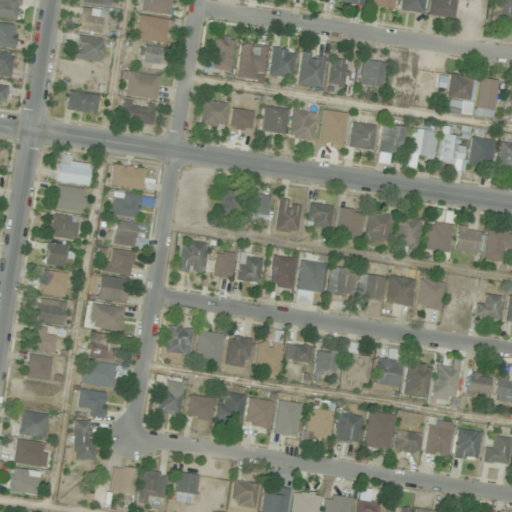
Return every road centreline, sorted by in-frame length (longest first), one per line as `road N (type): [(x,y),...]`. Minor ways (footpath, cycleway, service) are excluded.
road 1 (residential): [(0,130),(511,206)]
road 2 (residential): [(198,0),(134,439)]
road 3 (residential): [(134,439),(511,498)]
road 4 (residential): [(55,0),(0,369)]
road 5 (residential): [(158,298),(511,353)]
road 6 (residential): [(196,15),(511,60)]
